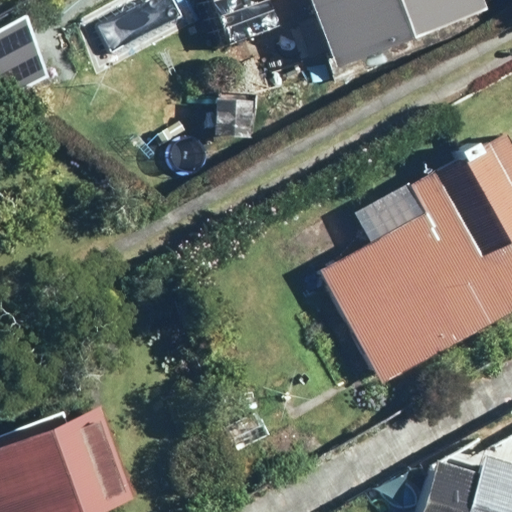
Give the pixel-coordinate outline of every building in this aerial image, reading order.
[(482,0),(310,0),(336,65),(486,7),(482,0)] [(431,213),(322,272),(381,383),(511,312),(511,141),(507,132),(482,146),(485,152),(467,161),(464,156),(414,183),(431,213)] [(195,273),(245,245),(234,225),(184,253),(195,273)] [(0,434),(0,511),(102,511),(138,500),(105,407),(67,420),(64,412),(0,434)] [(511,511),(511,462),(484,454),(479,472),(438,459),(421,511),(511,511)]
